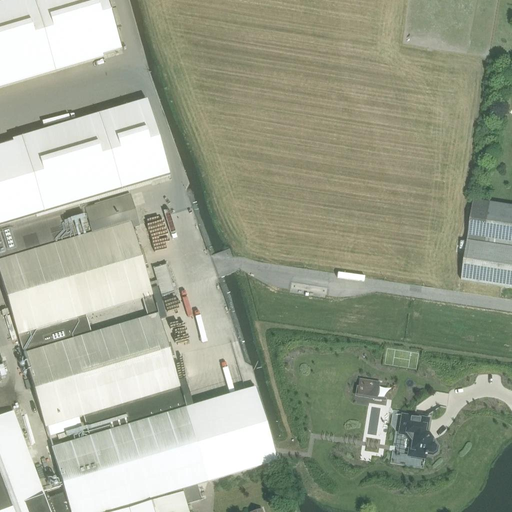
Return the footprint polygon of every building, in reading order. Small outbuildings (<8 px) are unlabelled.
[(0,86),(121,50),(106,0),(20,0),(0,6),(0,86)] [(255,388),(254,389),(192,407),(185,380),(178,382),(150,289),(149,284),(124,201),(85,212),(82,203),(169,178),(148,103),(0,147),(0,241),(6,260),(0,261),(0,276),(45,428),(84,417),(89,434),(51,446),(70,511),(188,511),(187,505),(201,501),(197,486),(208,482),(276,462),(255,388)] [(461,281),(511,289),(511,206),(473,201),(461,281)] [(157,281),(149,284),(150,289),(158,286),(161,297),(175,293),(173,288),(176,288),(174,284),(172,284),(166,265),(153,269),(157,281)] [(214,324),(223,323),(221,310),(213,311),(214,324)] [(244,359),(231,363),(233,369),(246,366),(244,359)] [(377,392),(379,383),(359,380),(357,395),(360,395),(360,396),(372,398),(373,391),(377,392)] [(50,511),(13,412),(0,416),(0,511),(50,511)] [(426,433),(428,421),(428,420),(427,420),(427,419),(402,415),(399,434),(399,435),(400,431),(407,432),(411,437),(409,446),(411,446),(410,456),(408,456),(408,457),(424,459),(425,454),(432,455),(436,452),(437,447),(434,443),(431,443),(431,439),(427,434),(426,433)] [(386,466),(388,452),(380,451),(378,464),(386,466)]
